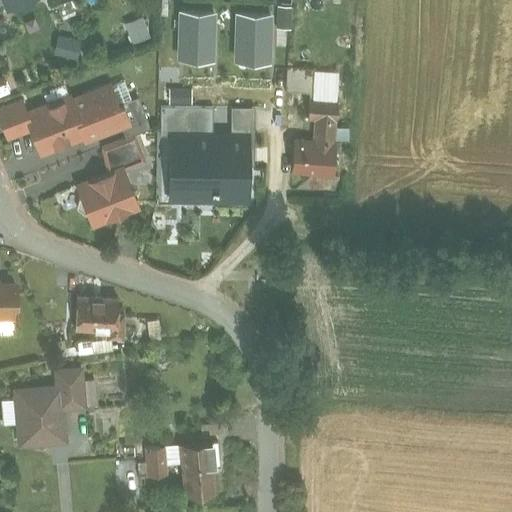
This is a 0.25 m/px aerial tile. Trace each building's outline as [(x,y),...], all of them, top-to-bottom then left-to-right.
[(211,6),(178,5),(176,56),(210,57),(211,6)] [(267,10),(234,9),(232,60),(266,61),(267,10)] [(139,11),(121,18),(129,39),(147,32),(139,11)] [(78,36),(55,30),(50,49),(74,55),(78,36)] [(314,64),(314,92),(339,92),(339,65),(314,64)] [(284,88),(309,89),(310,65),(284,65),(284,88)] [(122,77),(111,81),(127,122),(118,126),(122,136),(132,132),(148,126),(135,94),(130,96),(122,77)] [(29,128),(38,153),(79,136),(81,140),(118,126),(127,122),(111,81),(109,78),(69,94),(68,90),(24,107),(19,94),(0,101),(0,125),(5,138),(29,128)] [(170,81),(170,98),(192,98),(192,82),(170,81)] [(332,173),(335,117),(336,94),(305,92),(304,115),(310,116),(309,134),(291,133),(290,171),(332,173)] [(166,129),(209,129),(209,104),(159,104),(159,129),(166,129)] [(166,129),(166,195),(244,195),(243,129),(209,129),(166,129)] [(132,132),(122,136),(96,146),(103,164),(109,162),(110,166),(121,161),(122,164),(142,156),(132,132)] [(122,164),(121,161),(110,166),(111,167),(87,176),(86,173),(74,178),(92,224),(139,205),(122,164)] [(0,317),(12,318),(12,304),(17,304),(17,278),(0,277),(0,317)] [(88,292),(74,291),(72,328),(90,329),(90,325),(103,326),(103,331),(105,336),(122,337),(123,309),(115,309),(116,293),(102,293),(101,295),(88,295),(88,292)] [(89,351),(86,338),(73,340),(76,353),(89,351)] [(102,339),(91,339),(91,349),(102,349),(102,339)] [(52,383),(9,388),(15,447),(66,442),(62,408),(84,406),(83,401),(81,378),(79,363),(50,366),(52,383)] [(81,378),(83,401),(94,400),(92,377),(81,378)] [(214,492),(210,441),(176,444),(177,462),(180,495),(214,492)] [(163,464),(177,462),(176,444),(139,447),(142,476),(164,474),(163,464)]
